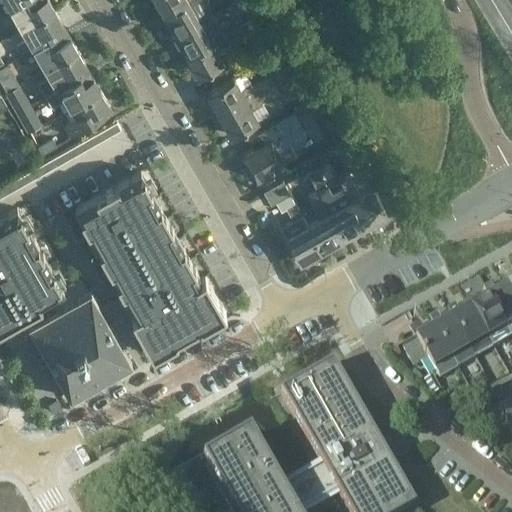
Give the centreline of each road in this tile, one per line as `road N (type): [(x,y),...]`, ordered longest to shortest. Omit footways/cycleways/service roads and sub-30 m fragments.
road 1 (residential): [(288,317),(102,0)]
road 2 (residential): [(24,460),(288,317)]
road 3 (residential): [(331,293),(375,371),(511,490)]
road 4 (residential): [(331,293),(511,189)]
road 5 (unclassified): [(454,0),(478,108),(511,163)]
